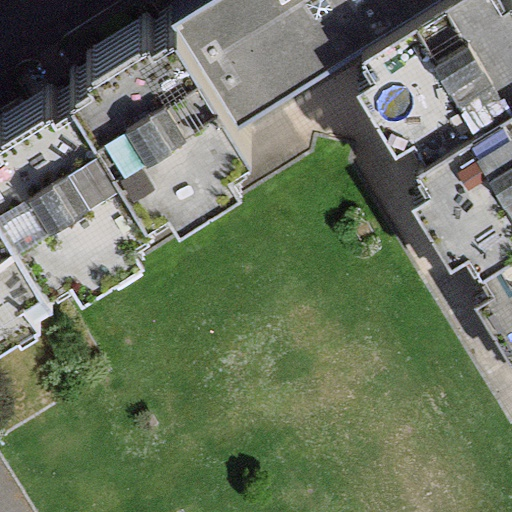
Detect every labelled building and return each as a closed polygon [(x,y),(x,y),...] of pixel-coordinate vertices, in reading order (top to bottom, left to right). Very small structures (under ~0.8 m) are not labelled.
[(174,0),(177,3),(240,104),(364,26),(405,0),(174,0)] [(511,0),(405,0),(364,26),(429,129),(511,77),(511,0)] [(73,68),(78,76),(150,190),(254,126),(240,104),(177,3),(73,68)] [(0,125),(0,180),(50,265),(156,199),(150,190),(78,76),(0,125)] [(511,221),(511,77),(429,129),(420,134),(485,238),(511,221)] [(0,303),(54,271),(50,265),(0,180),(0,303)] [(511,221),(485,238),(511,283),(511,221)]
